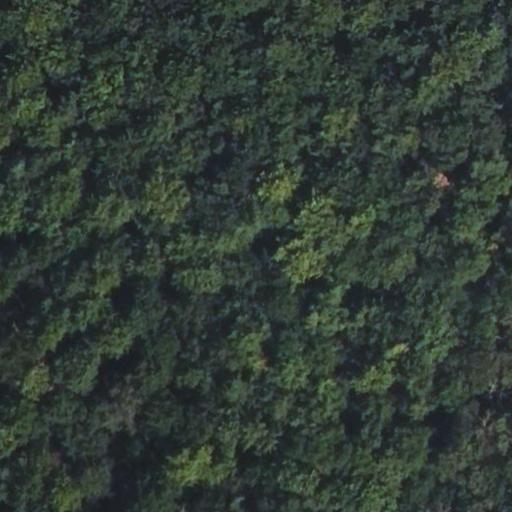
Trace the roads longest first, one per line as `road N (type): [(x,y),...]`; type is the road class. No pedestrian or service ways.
road 1 (track): [(508,0),(412,511)]
road 2 (track): [(0,232),(174,492)]
